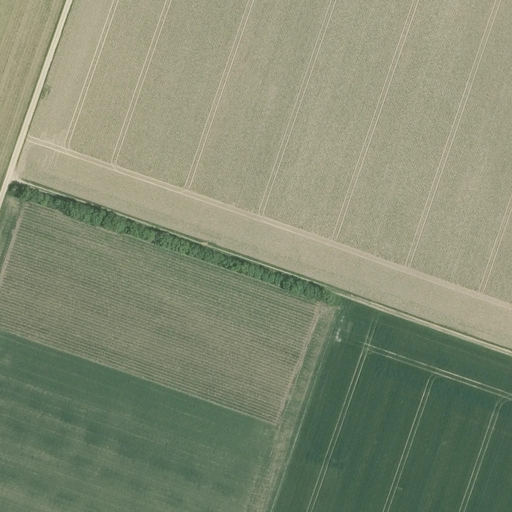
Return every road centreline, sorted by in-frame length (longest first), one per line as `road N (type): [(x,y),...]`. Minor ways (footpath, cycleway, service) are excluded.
road 1 (track): [(12,179),(511,350)]
road 2 (track): [(73,0),(0,213)]
